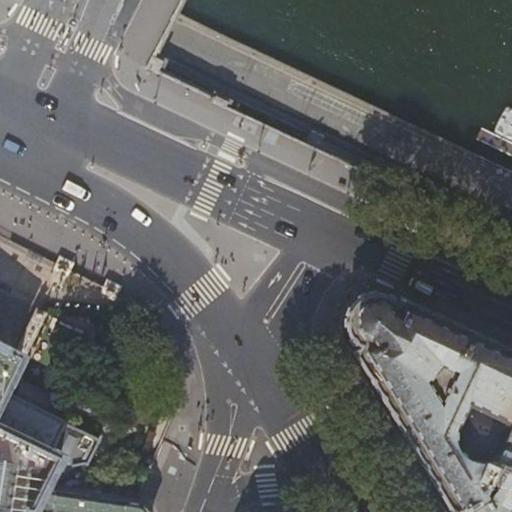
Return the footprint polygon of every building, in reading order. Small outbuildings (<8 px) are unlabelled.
[(70,269),(73,263),(59,257),(56,262),(53,269),(55,270),(51,278),(61,283),(65,275),(67,276),(70,269)] [(116,296),(120,287),(106,280),(103,286),(101,293),(114,299),(116,296)] [(0,511),(146,511),(145,509),(142,507),(136,504),(102,499),(102,494),(100,487),(97,481),(93,477),(90,475),(83,472),(76,471),(68,472),(71,467),(82,467),(85,468),(97,444),(63,427),(65,422),(50,414),(55,404),(25,389),(20,399),(6,392),(9,386),(10,386),(46,314),(38,310),(0,291),(0,511)] [(343,321),(343,331),(345,338),(348,345),(354,351),(357,353),(352,356),(398,431),(447,511),(461,511),(479,501),(493,468),(511,423),(511,355),(399,303),(394,309),(392,305),(388,301),(385,299),(378,297),(370,297),(360,300),(353,304),(348,309),(345,315),(343,321)] [(511,423),(493,468),(511,477),(511,423)] [(511,511),(511,477),(493,468),(479,501),(461,511),(511,511)]
